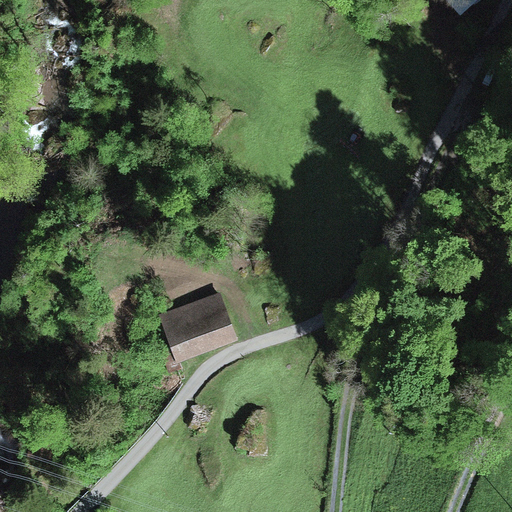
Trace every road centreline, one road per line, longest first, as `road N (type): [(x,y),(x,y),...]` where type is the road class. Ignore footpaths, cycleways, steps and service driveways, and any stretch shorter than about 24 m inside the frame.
road 1 (residential): [(510,0),(350,298),(315,323),(213,365),(83,511)]
road 2 (track): [(456,108),(456,144),(368,310),(337,511)]
road 3 (track): [(453,511),(478,440),(511,384)]
